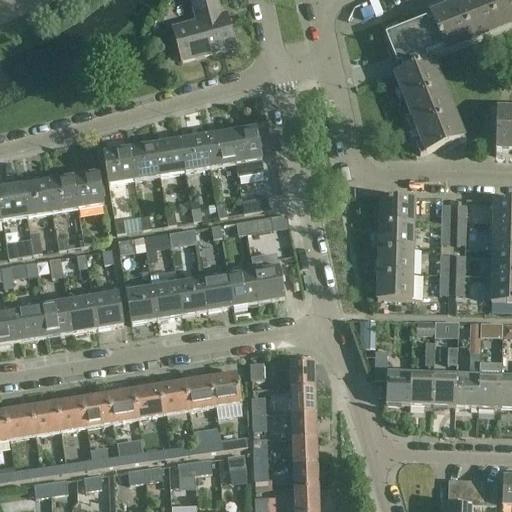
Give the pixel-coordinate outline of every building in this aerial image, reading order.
[(194,23),(171,29),(180,66),(236,52),(227,14),(222,15),(218,0),(204,4),(202,0),(188,0),(190,7),(194,23)] [(466,0),(455,5),(470,40),(497,30),(483,0),(466,0)] [(511,0),(483,0),(497,30),(511,23),(511,0)] [(427,15),(431,24),(441,50),(442,52),(470,40),(455,5),(427,15)] [(400,65),(403,72),(428,62),(427,62),(425,57),(441,50),(431,24),(427,25),(426,21),(385,37),(389,47),(396,66),(400,65)] [(391,76),(403,105),(440,91),(428,62),(403,72),(391,76)] [(403,105),(413,130),(450,117),(440,91),(403,105)] [(494,154),(511,154),(511,115),(495,115),(494,154)] [(460,142),(450,117),(413,130),(423,157),(460,142)] [(229,135),(235,168),(261,164),(256,131),(229,135)] [(204,139),(210,172),(235,168),(229,135),(204,139)] [(179,144),(184,177),(210,172),(204,139),(179,144)] [(153,148),(159,181),(184,177),(179,144),(153,148)] [(128,152),(134,185),(159,181),(153,148),(128,152)] [(107,190),(134,185),(128,152),(102,156),(107,190)] [(72,180),(77,213),(104,209),(98,176),(72,180)] [(46,185),(52,217),(77,213),(72,180),(46,185)] [(22,189),(27,221),(52,217),(46,185),(22,189)] [(0,192),(0,217),(1,226),(27,221),(22,189),(0,192)] [(378,200),(377,227),(414,228),(415,201),(378,200)] [(269,214),(267,201),(241,205),(243,218),(269,214)] [(511,204),(492,203),(491,229),(511,229),(511,204)] [(218,222),(227,221),(224,208),(216,209),(218,222)] [(440,209),(440,229),(449,229),(450,209),(440,209)] [(456,209),(456,229),(465,229),(466,209),(456,209)] [(193,226),(201,225),(199,212),(190,213),(193,226)] [(167,230),(176,228),(174,216),(165,217),(167,230)] [(140,222),(142,234),(150,233),(148,220),(140,222)] [(244,226),(246,239),(272,235),(270,221),(244,226)] [(116,239),(142,234),(140,222),(140,223),(123,226),(123,224),(114,226),(116,239)] [(238,240),(246,239),(244,226),(236,227),(238,240)] [(377,227),(377,252),(413,253),(414,228),(377,227)] [(449,249),(449,229),(440,229),(439,249),(449,249)] [(465,250),(465,229),(456,229),(456,250),(465,250)] [(511,229),(491,229),(490,255),(511,255),(511,229)] [(212,244),(221,243),(219,230),(210,231),(212,244)] [(185,235),(169,238),(171,250),(171,252),(196,248),(195,247),(193,234),(185,235)] [(83,251),(92,249),(90,237),(81,238),(83,251)] [(162,252),(171,250),(169,238),(160,240),(162,252)] [(65,241),(60,241),(56,242),(58,255),(67,253),(65,241)] [(143,242),(117,246),(119,260),(145,255),(143,242)] [(20,260),(33,258),(31,246),(31,245),(18,247),(20,260)] [(33,259),(42,257),(40,245),(31,246),(33,258),(33,259)] [(7,263),(17,262),(15,249),(5,250),(7,263)] [(294,269),(291,251),(282,253),(285,271),(294,269)] [(377,252),(376,277),(413,278),(413,253),(377,252)] [(101,255),(104,269),(113,267),(111,254),(101,255)] [(511,255),(490,255),(490,280),(511,280),(511,255)] [(78,273),(87,271),(85,259),(76,260),(78,273)] [(439,259),(439,279),(448,279),(448,260),(439,259)] [(455,260),(455,279),(464,279),(465,260),(455,260)] [(63,282),(60,263),(50,265),(53,284),(63,282)] [(28,281),(36,279),(34,267),(26,268),(28,281)] [(0,272),(2,284),(3,293),(13,292),(12,283),(10,271),(0,272)] [(252,275),(258,308),(284,304),(278,271),(269,272),(252,275)] [(227,279),(232,312),(258,308),(252,275),(227,279)] [(412,305),(413,278),(376,277),(375,304),(412,305)] [(202,283),(207,317),(232,312),(227,279),(202,283)] [(448,300),(448,279),(439,279),(438,299),(448,300)] [(464,300),(464,279),(455,279),(454,300),(464,300)] [(491,307),(491,310),(491,316),(511,316),(511,280),(490,280),(489,307),(491,307)] [(176,287),(182,321),(207,317),(202,283),(176,287)] [(151,291),(156,325),(182,321),(176,287),(151,291)] [(130,329),(156,325),(151,291),(125,296),(130,329)] [(91,301),(96,334),(123,330),(118,296),(91,301)] [(69,329),(71,338),(96,334),(91,301),(65,305),(69,329)] [(44,329),(46,342),(71,338),(69,329),(65,305),(40,309),(44,329)] [(15,313),(20,347),(46,342),(44,329),(40,309),(15,313)] [(0,349),(20,347),(15,313),(0,315),(0,349)] [(359,325),(359,334),(375,335),(375,325),(359,325)] [(433,340),(433,342),(435,342),(444,342),(444,327),(444,326),(433,326),(433,327),(433,329),(433,340)] [(433,327),(415,327),(415,340),(433,340),(433,329),(433,327)] [(511,328),(502,328),(502,329),(502,341),(511,341),(511,328)] [(456,369),(456,351),(447,351),(446,369),(456,369)] [(385,409),(408,410),(409,377),(386,376),(387,355),(374,355),(373,384),(386,384),(385,409)] [(289,366),(289,390),(315,389),(314,365),(289,366)] [(250,367),(251,385),(264,384),(264,367),(250,367)] [(210,381),(215,413),(242,408),(237,377),(210,381)] [(409,377),(408,410),(431,411),(432,378),(409,377)] [(432,378),(431,411),(453,412),(454,378),(432,378)] [(454,378),(453,412),(476,413),(477,379),(454,378)] [(477,379),(476,413),(498,414),(500,380),(477,379)] [(500,380),(498,414),(511,414),(511,380),(502,380),(500,380)] [(184,385),(189,417),(215,413),(210,381),(184,385)] [(159,396),(163,421),(189,417),(184,385),(158,389),(159,396)] [(132,393),(137,425),(163,421),(159,396),(158,389),(132,393)] [(289,390),(290,417),(316,417),(315,389),(289,390)] [(107,397),(112,429),(137,425),(132,393),(107,397)] [(81,401),(86,433),(112,429),(107,397),(81,401)] [(56,406),(61,437),(86,433),(81,401),(56,406)] [(250,402),(251,418),(265,418),(265,401),(250,402)] [(30,410),(35,442),(61,437),(56,406),(30,410)] [(4,414),(9,446),(35,442),(30,410),(4,414)] [(0,447),(9,446),(4,414),(0,414),(0,447)] [(290,417),(291,443),(317,442),(316,417),(290,417)] [(266,435),(265,418),(251,418),(252,436),(266,435)] [(253,452),(253,468),(267,468),(266,451),(265,439),(253,440),(253,452)] [(220,445),(221,456),(248,452),(246,441),(220,445)] [(291,443),(292,468),(318,467),(317,442),(291,443)] [(194,449),(195,460),(221,456),(220,445),(194,449)] [(168,453),(170,463),(195,460),(194,449),(168,453)] [(142,456),(143,467),(170,463),(168,453),(142,456)] [(116,460),(118,471),(143,467),(142,456),(116,460)] [(244,459),(227,462),(229,476),(246,473),(244,459)] [(91,464),(93,474),(118,471),(116,460),(91,464)] [(66,467),(67,478),(93,474),(91,464),(66,467)] [(193,466),(194,480),(212,478),(210,464),(193,466)] [(178,482),(194,480),(193,466),(176,469),(178,482)] [(40,471),(41,482),(67,478),(66,467),(40,471)] [(292,468),(293,494),(319,494),(318,467),(292,468)] [(253,468),(254,486),(254,494),(268,493),(267,468),(253,468)] [(13,475),(15,485),(41,482),(40,471),(13,475)] [(144,473),(145,487),(163,485),(161,471),(144,473)] [(129,489),(145,487),(144,473),(127,476),(129,489)] [(0,487),(15,485),(13,475),(0,476),(0,487)] [(103,493),(100,479),(82,482),(85,496),(103,493)] [(501,510),(511,510),(511,479),(502,480),(501,510)] [(50,487),(52,500),(69,498),(67,484),(50,487)] [(447,484),(446,508),(446,510),(458,510),(459,485),(447,484)] [(459,485),(458,510),(470,511),(471,485),(459,485)] [(471,485),(470,511),(472,511),(472,509),(482,510),(483,486),(471,485)] [(483,486),(482,510),(495,510),(496,486),(483,486)] [(35,503),(52,500),(50,487),(33,489),(35,503)] [(293,494),(293,511),(319,511),(319,494),(293,494)] [(254,502),(254,511),(268,511),(268,501),(254,502)]
